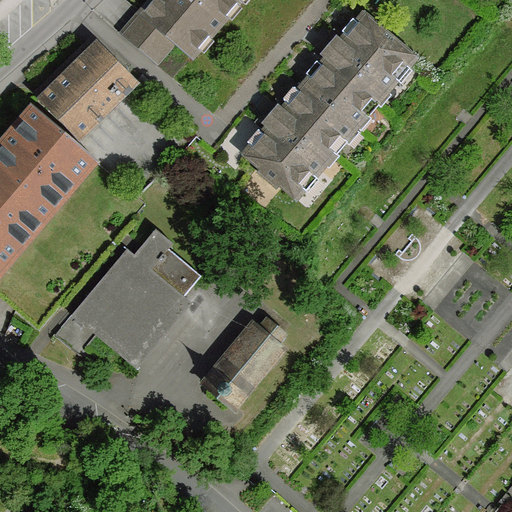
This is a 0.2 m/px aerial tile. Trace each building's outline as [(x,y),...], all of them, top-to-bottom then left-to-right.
[(240,0),(155,0),(144,13),(176,41),(192,56),(240,0)] [(176,41),(144,13),(134,24),(124,35),(157,64),(176,41)] [(307,86),(356,128),(415,60),(366,17),(307,86)] [(101,45),(43,101),(80,139),(134,86),(137,82),(101,45)] [(356,128),(307,86),(248,155),(297,196),(356,128)] [(75,143),(35,110),(0,150),(0,272),(95,160),(75,143)] [(136,256),(128,250),(74,317),(139,370),(194,304),(186,297),(203,276),(170,250),(175,245),(157,230),(136,256)] [(271,320),(263,329),(279,342),(286,333),(271,320)] [(263,329),(256,323),(206,383),(235,408),(286,347),(279,342),(263,329)]
